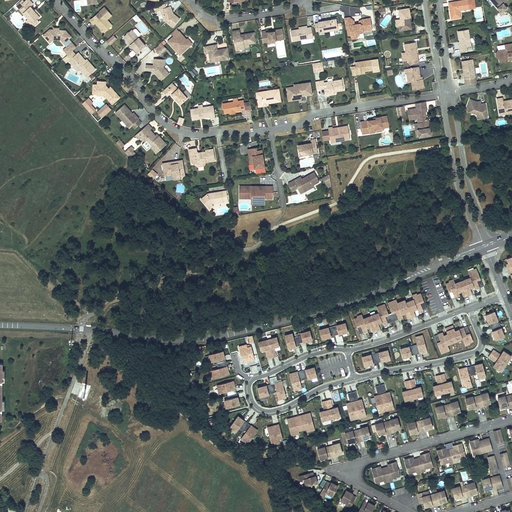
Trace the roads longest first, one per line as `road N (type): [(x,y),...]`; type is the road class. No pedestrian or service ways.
road 1 (tertiary): [(91,329),(172,339),(224,334),(356,298),(481,248)]
road 2 (residential): [(54,0),(168,127),(196,135),(270,130)]
road 3 (residential): [(511,419),(354,465),(356,483),(408,511)]
road 4 (unclassified): [(91,329),(25,511)]
road 5 (residential): [(270,130),(319,112),(441,95)]
road 6 (residential): [(354,378),(477,351),(469,309)]
road 7 (residential): [(441,95),(455,177),(481,248)]
road 8 (residential): [(492,244),(470,191),(452,94)]
road 9 (residential): [(250,381),(254,405),(269,411),(354,378)]
road 10 (residential): [(469,309),(347,350)]
road 11 (residential): [(191,0),(217,21),(285,11),(301,0)]
